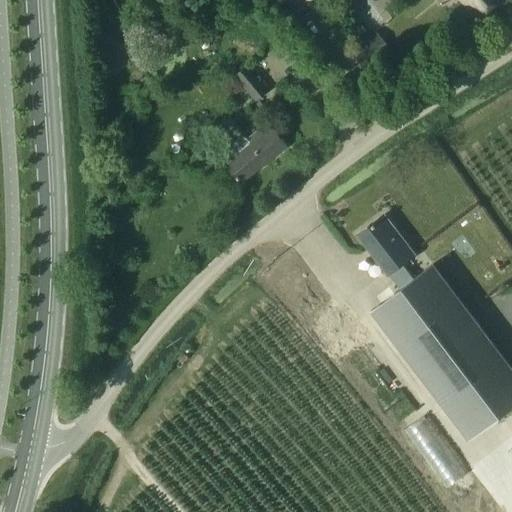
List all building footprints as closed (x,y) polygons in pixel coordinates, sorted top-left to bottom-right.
[(372,32),(391,15),(377,0),(353,0),(347,5),(372,32)] [(460,0),(477,19),(499,0),(460,0)] [(248,65),(234,76),(255,102),(269,91),(248,65)] [(227,154),(231,159),(226,164),(241,183),(287,147),(268,123),(248,139),(242,135),(235,140),(226,148),(227,154)] [(384,214),(357,235),(388,275),(389,274),(400,289),(372,310),(467,440),(511,405),(511,372),(479,331),(484,326),(434,262),(413,278),(402,264),(415,254),(384,214)] [(365,333),(350,314),(318,338),(333,357),(365,333)] [(406,427),(448,488),(467,475),(425,414),(406,427)] [(455,457),(468,471),(478,461),(465,447),(455,457)]
